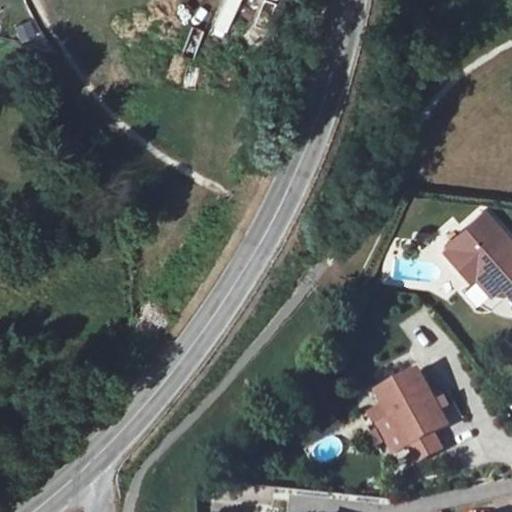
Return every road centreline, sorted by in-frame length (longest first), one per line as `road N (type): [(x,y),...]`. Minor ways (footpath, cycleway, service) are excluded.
road 1 (secondary): [(345,0),(284,197),(220,308),(88,462)]
road 2 (track): [(331,255),(216,190),(79,80),(37,0)]
